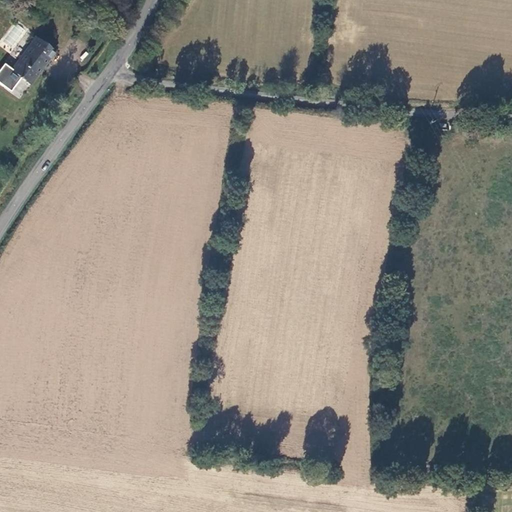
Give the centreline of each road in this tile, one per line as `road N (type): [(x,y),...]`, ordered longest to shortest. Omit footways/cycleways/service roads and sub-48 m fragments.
road 1 (unclassified): [(108,74),(511,116)]
road 2 (tertiary): [(0,228),(108,74)]
